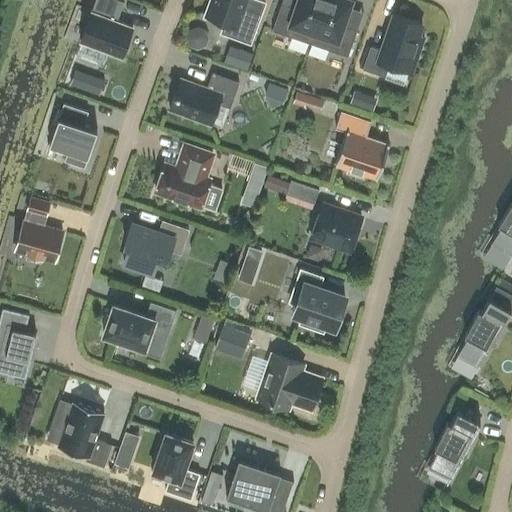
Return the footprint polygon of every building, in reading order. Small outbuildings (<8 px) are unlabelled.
[(96,0),(82,38),(123,54),(134,24),(118,18),(124,0),(96,0)] [(211,0),(206,16),(225,23),(221,33),(251,43),(266,3),(258,0),(211,0)] [(273,30),(311,43),(325,0),(298,0),(296,9),(282,4),(273,30)] [(325,0),(311,43),(348,56),(357,30),(343,25),(351,0),(325,0)] [(386,77),(390,65),(413,73),(425,37),(419,35),(423,24),(395,14),(382,50),(371,46),(363,69),(386,77)] [(227,59),(249,66),(254,49),(232,43),(227,59)] [(213,72),(208,87),(181,78),(170,109),(211,124),(219,103),(230,107),(239,82),(213,72)] [(99,94),(104,81),(91,75),(86,89),(99,94)] [(283,103),(288,89),(271,84),(266,97),(283,103)] [(295,103),(305,106),(306,104),(322,109),(325,99),(299,90),(295,103)] [(359,105),(363,94),(355,91),(352,102),(359,105)] [(64,103),(50,145),(68,151),(65,161),(85,167),(98,129),(84,125),(89,111),(64,103)] [(372,122),(341,111),(336,127),(347,131),(336,165),(348,169),(347,172),(365,179),(366,176),(377,180),(390,143),(367,135),(372,122)] [(224,188),(211,184),(213,177),(209,175),(217,152),(184,140),(176,163),(165,159),(153,193),(202,210),(203,206),(216,211),(224,188)] [(255,162),(241,202),(252,205),(265,166),(255,162)] [(276,190),(279,179),(269,175),(265,186),(276,190)] [(292,181),(288,194),(315,203),(319,190),(292,181)] [(365,214),(322,200),(309,239),(351,253),(365,214)] [(511,202),(499,224),(501,226),(492,242),(511,253),(511,202)] [(48,208),(29,203),(26,214),(45,219),(48,208)] [(164,220),(160,229),(132,220),(123,246),(128,247),(122,264),(154,275),(160,259),(168,261),(172,250),(182,254),(190,229),(164,220)] [(42,257),(55,261),(63,232),(24,221),(16,250),(28,253),(27,257),(41,261),(42,257)] [(250,246),(238,279),(252,284),(264,251),(250,246)] [(511,256),(511,253),(501,247),(493,261),(502,266),(505,268),(511,256)] [(326,276),(301,268),(289,301),(299,305),(296,313),(302,315),(299,324),(324,332),(327,324),(335,327),(345,296),(322,288),(326,276)] [(486,304),(482,312),(481,311),(466,336),(469,338),(460,354),(476,363),(481,365),(476,373),(478,374),(511,310),(490,297),(486,304)] [(177,310),(152,301),(147,316),(114,304),(110,313),(108,312),(104,323),(107,325),(104,335),(118,340),(117,344),(130,349),(132,344),(145,349),(152,329),(165,333),(169,324),(172,324),(177,310)] [(4,308),(0,322),(0,371),(26,378),(34,348),(32,348),(36,333),(26,330),(30,315),(4,308)] [(202,316),(196,333),(207,337),(213,320),(202,316)] [(225,324),(216,348),(242,358),(251,333),(225,324)] [(273,352),(257,398),(290,409),(292,403),(313,410),(324,377),(303,369),(305,363),(273,352)] [(105,466),(112,444),(95,438),(105,411),(75,401),(59,446),(87,456),(86,460),(105,466)] [(435,449),(438,451),(430,467),(446,476),(450,478),(446,486),(447,487),(480,422),(458,410),(450,425),(449,424),(435,449)] [(124,427),(116,461),(132,465),(140,431),(124,427)] [(193,444),(165,435),(151,477),(178,486),(193,444)] [(227,496),(267,510),(265,511),(282,511),(294,481),(280,476),(281,472),(240,458),(227,496)]
